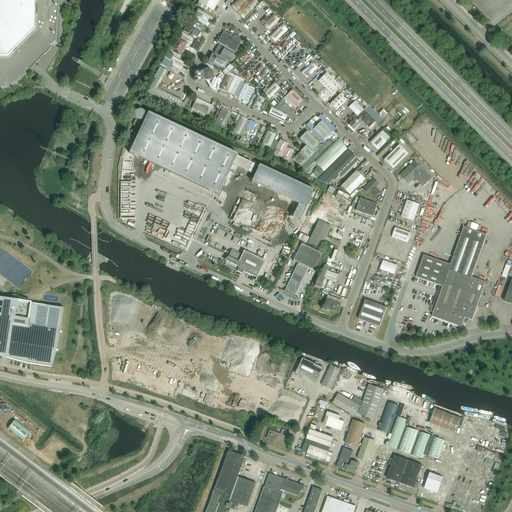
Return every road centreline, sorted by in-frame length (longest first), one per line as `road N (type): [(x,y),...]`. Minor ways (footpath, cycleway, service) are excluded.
road 1 (unclassified): [(339,330),(133,236),(114,224),(96,189)]
road 2 (unclassified): [(314,103),(390,181),(339,330)]
road 3 (trunk): [(352,0),(511,157)]
road 4 (unclassified): [(314,103),(286,129),(198,88),(189,79),(192,68),(217,26)]
road 5 (trunk): [(511,137),(373,0)]
road 6 (secondary): [(425,511),(255,450)]
road 7 (unclassified): [(511,334),(408,352),(339,330)]
road 8 (unknown): [(384,346),(419,251),(463,197)]
road 9 (tertiary): [(178,425),(153,466),(52,511)]
road 10 (tertiary): [(62,511),(154,471),(186,428)]
road 11 (unclassified): [(217,26),(229,18),(236,23),(314,103)]
